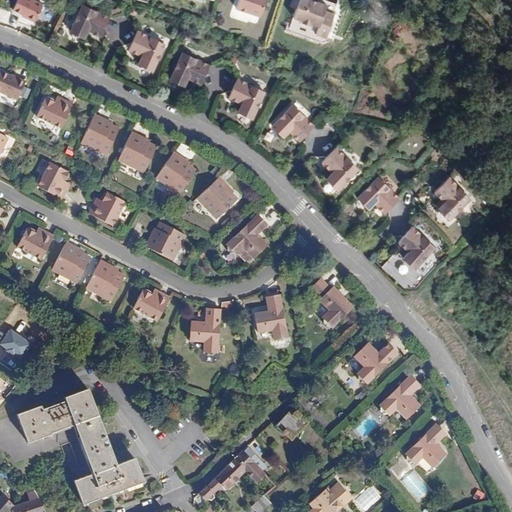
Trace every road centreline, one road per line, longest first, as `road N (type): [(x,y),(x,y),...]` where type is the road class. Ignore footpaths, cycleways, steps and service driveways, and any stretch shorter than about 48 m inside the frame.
road 1 (residential): [(0,188),(201,290),(251,283),(316,226)]
road 2 (residential): [(353,262),(433,346),(511,490)]
road 3 (residential): [(438,167),(402,203),(402,218),(353,262)]
